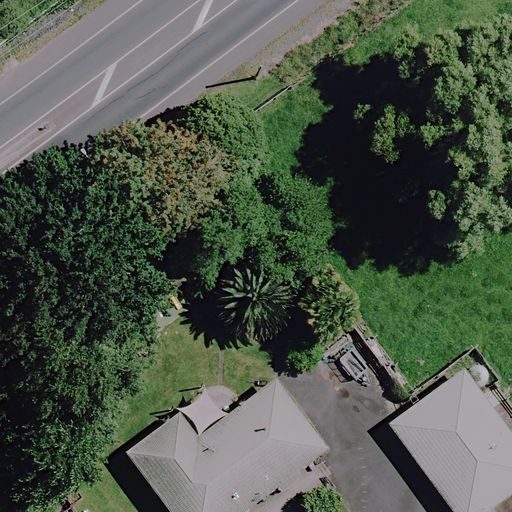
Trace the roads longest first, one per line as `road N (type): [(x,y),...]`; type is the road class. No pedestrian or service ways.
road 1 (primary): [(150,52),(61,150),(0,197)]
road 2 (primary): [(0,121),(150,52)]
